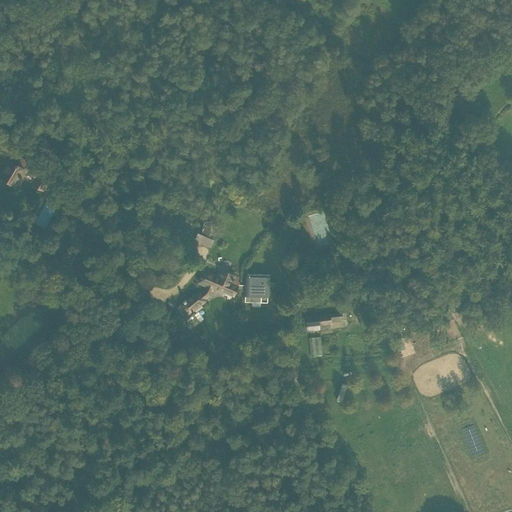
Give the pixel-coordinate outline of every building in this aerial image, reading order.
[(3,142),(0,146),(0,148),(13,156),(17,150),(3,142)] [(42,190),(51,176),(29,163),(21,158),(16,165),(9,161),(0,175),(0,176),(9,182),(8,183),(14,187),(19,178),(21,179),(22,178),(19,176),(23,170),(37,178),(33,185),(42,190)] [(212,240),(209,239),(211,223),(204,223),(203,229),(202,229),(202,235),(198,234),(195,240),(210,247),(212,240)] [(183,303),(177,308),(187,320),(190,317),(194,314),(192,310),(216,291),(218,292),(220,289),(233,295),(236,289),(237,285),(238,285),(238,283),(237,282),(238,278),(234,277),(235,276),(229,274),(220,270),(218,276),(203,270),(198,283),(206,287),(206,288),(205,290),(204,291),(203,292),(201,293),(200,295),(198,293),(197,293),(196,293),(195,293),(195,294),(186,301),(185,300),(182,302),(183,303)] [(237,285),(236,289),(238,290),(240,291),(242,291),(245,291),(244,301),(267,302),(268,283),(269,283),(269,275),(247,274),(247,275),(245,275),(244,285),(238,285),(237,285)] [(331,332),(330,322),(340,320),(339,313),(306,316),(307,321),(308,331),(320,330),(321,333),(331,332)] [(187,320),(186,321),(188,323),(186,324),(190,330),(195,326),(200,322),(196,316),(192,319),(190,317),(187,320)] [(321,355),(322,342),(313,342),(313,355),(321,355)] [(343,382),(337,399),(342,401),(348,384),(343,382)] [(275,472),(267,484),(277,490),(284,477),(275,472)]
